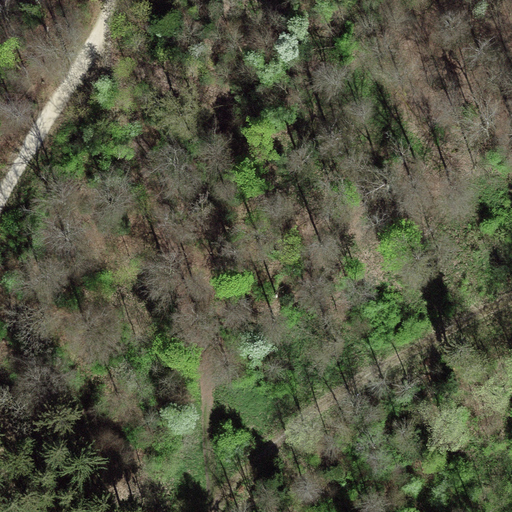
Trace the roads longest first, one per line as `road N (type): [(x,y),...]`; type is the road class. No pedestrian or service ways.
road 1 (track): [(220,496),(203,373),(140,139),(94,44)]
road 2 (track): [(211,511),(233,479),(323,400),(511,296)]
road 3 (track): [(111,0),(99,36),(0,197)]
